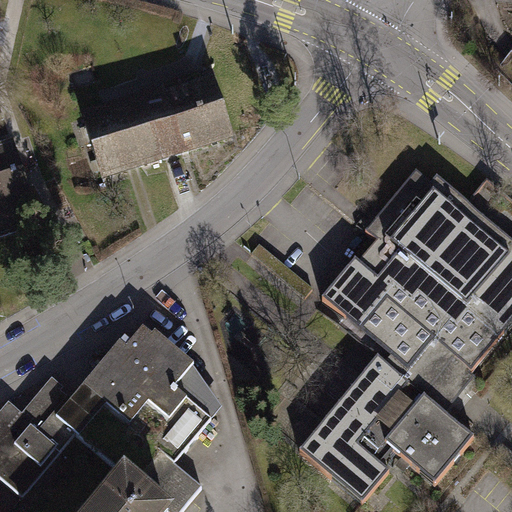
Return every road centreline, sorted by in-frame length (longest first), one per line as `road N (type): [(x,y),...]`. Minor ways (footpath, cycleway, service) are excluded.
road 1 (residential): [(0,358),(176,250),(250,191),(373,52)]
road 2 (tertiary): [(373,52),(439,89),(511,152)]
road 3 (tertiary): [(245,0),(289,9),(373,52)]
